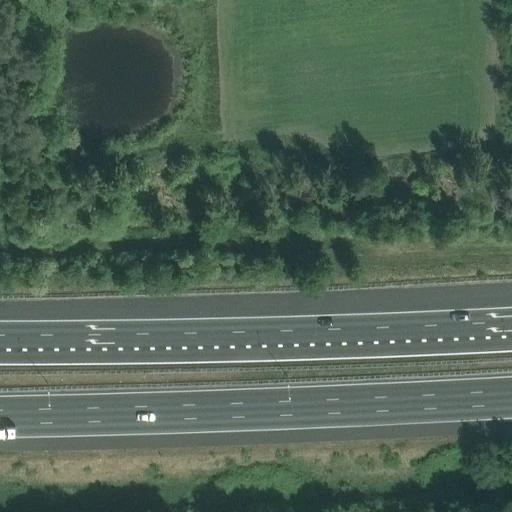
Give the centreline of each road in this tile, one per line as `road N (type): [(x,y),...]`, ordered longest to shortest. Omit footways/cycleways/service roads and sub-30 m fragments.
road 1 (motorway): [(511,333),(231,348),(0,349)]
road 2 (motorway): [(0,412),(511,397)]
